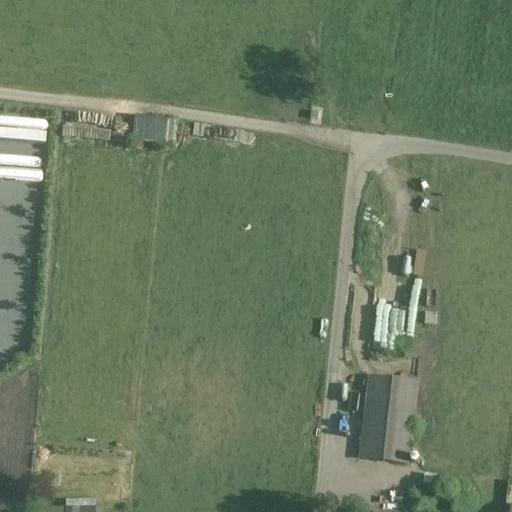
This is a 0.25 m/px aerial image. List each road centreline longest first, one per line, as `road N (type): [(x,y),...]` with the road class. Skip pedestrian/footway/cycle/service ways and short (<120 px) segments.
road 1 (unclassified): [(321,511),(357,143),(511,162)]
road 2 (track): [(357,143),(0,93)]
